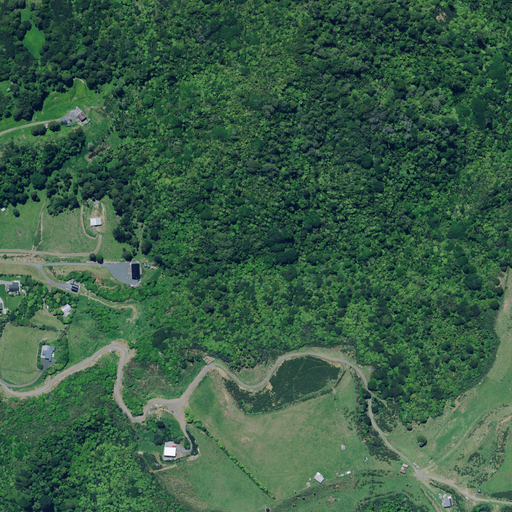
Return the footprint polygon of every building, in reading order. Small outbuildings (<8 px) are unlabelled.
[(82,111),(77,115),(81,121),(87,117),(82,111)] [(20,281),(15,281),(14,283),(12,282),(12,285),(7,285),(6,292),(10,292),(10,290),(15,290),(15,295),(19,295),(20,281)] [(61,308),(65,314),(65,313),(67,316),(70,314),(69,312),(71,310),(67,304),(61,308)] [(53,353),(53,351),(54,351),(55,346),(42,345),(41,351),(42,352),(42,355),(45,355),(45,358),(49,359),(49,361),(52,361),(52,355),(54,355),(54,353),(53,353)] [(172,442),(165,442),(164,455),(175,456),(176,444),(172,444),(172,442)] [(322,476),(318,473),(314,478),(320,483),(323,479),(321,477),(322,476)] [(449,499),(452,498),(451,497),(448,497),(448,499),(442,500),(444,507),(450,506),(449,499)]
